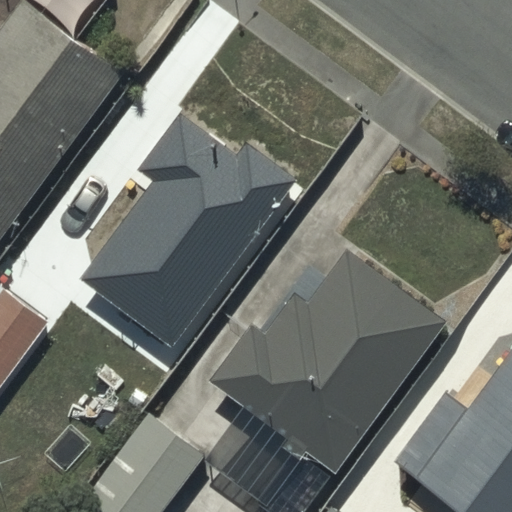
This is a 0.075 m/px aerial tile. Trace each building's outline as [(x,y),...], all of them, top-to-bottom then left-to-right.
[(0,236),(125,64),(35,0),(16,0),(0,22),(0,236)] [(172,342),(296,169),(246,133),(236,148),(177,105),(134,164),(150,176),(79,275),(172,342)] [(273,511),(303,511),(444,314),(347,245),(325,277),(310,266),(296,286),(292,283),(261,327),(250,319),(211,375),(268,415),(261,424),(298,450),(261,503),(273,511)] [(0,384),(49,315),(0,281),(0,384)] [(511,511),(511,337),(467,398),(443,381),(395,447),(484,511),(511,511)] [(157,511),(206,449),(151,407),(70,511),(157,511)] [(377,511),(407,471),(368,443),(317,511),(377,511)]
